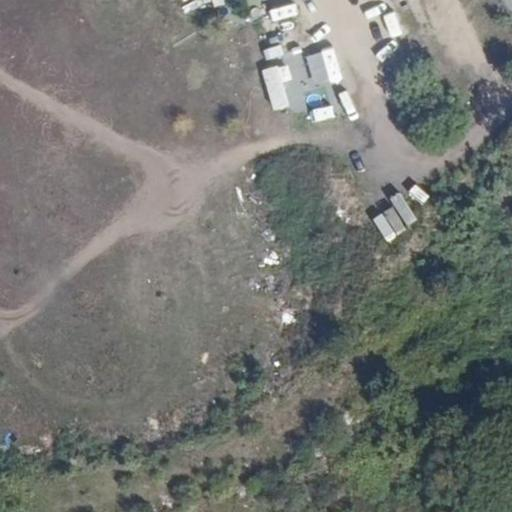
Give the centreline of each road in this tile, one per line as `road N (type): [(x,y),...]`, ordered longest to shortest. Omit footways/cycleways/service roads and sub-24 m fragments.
road 1 (track): [(0,330),(135,212),(230,155),(283,140),(401,165)]
road 2 (track): [(511,280),(147,505),(121,511)]
